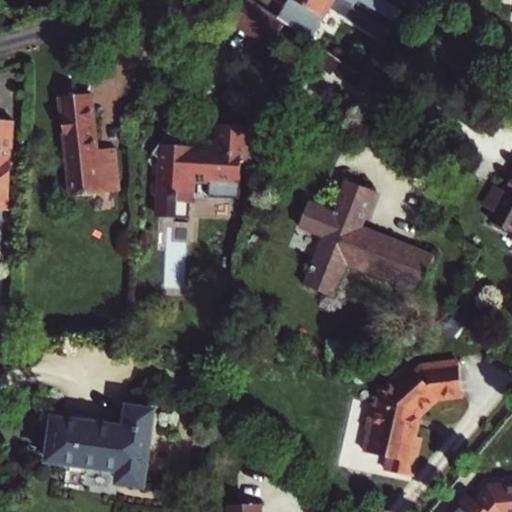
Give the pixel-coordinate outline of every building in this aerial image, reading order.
[(270,41),(286,19),(280,15),(266,5),(257,0),(234,0),(226,12),(270,41)] [(343,0),(289,0),(280,15),(286,19),(313,38),(332,6),(387,39),(392,29),(353,6),(343,0)] [(343,0),(353,6),(392,29),(398,19),(365,0),(343,0)] [(388,0),(365,0),(398,19),(404,9),(388,0)] [(58,95),(66,193),(114,189),(111,146),(93,148),(88,93),(58,95)] [(0,204),(6,205),(10,115),(0,113),(0,204)] [(147,146),(157,156),(155,191),(187,192),(188,177),(202,178),(202,182),(214,183),(219,189),(227,190),(232,182),(233,158),(240,159),(241,123),(206,121),(205,144),(200,144),(199,139),(186,138),(185,145),(170,144),(158,134),(147,146)] [(492,208),(488,217),(511,229),(511,168),(503,188),(492,182),(484,199),(494,205),(492,208)] [(335,295),(349,262),(423,291),(437,256),(362,227),(376,191),(347,180),(335,212),(309,202),(300,227),(325,236),(307,285),(335,295)] [(482,203),(492,208),(494,205),(484,199),(482,203)] [(362,424),(365,425),(359,446),(383,453),(380,466),(405,473),(416,434),(408,432),(414,411),(433,395),(460,392),(456,359),(426,362),(416,371),(409,363),(378,389),(375,400),(369,398),(362,424)] [(118,469),(117,481),(145,484),(153,409),(128,406),(125,427),(53,419),(48,460),(118,469)] [(511,511),(511,485),(489,487),(477,502),(469,495),(455,511),(511,511)] [(256,511),(257,500),(225,500),(225,511),(256,511)]
